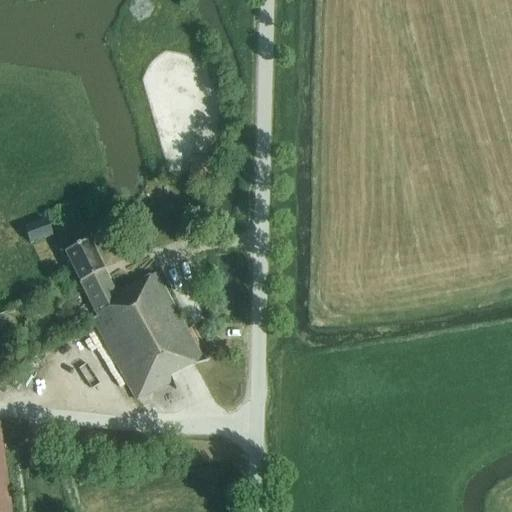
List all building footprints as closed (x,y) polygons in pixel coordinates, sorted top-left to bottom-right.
[(31,245),(53,236),(47,219),(24,228),(31,245)] [(185,369),(204,358),(156,272),(116,295),(87,241),(63,254),(98,317),(93,320),(137,401),(188,374),(185,369)] [(187,290),(178,294),(192,321),(201,316),(187,290)] [(0,511),(11,511),(0,427),(0,511)] [(125,486),(134,485),(132,477),(123,479),(125,486)]
